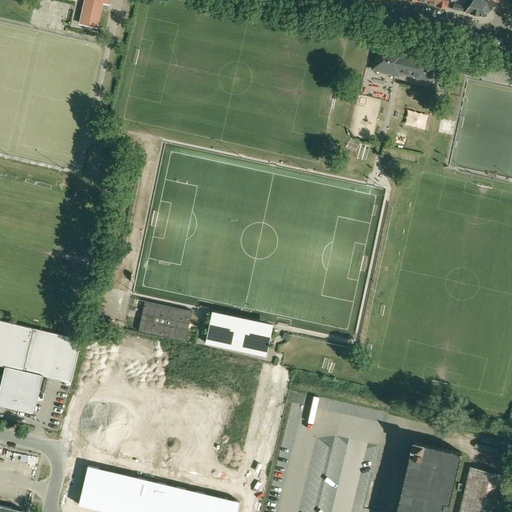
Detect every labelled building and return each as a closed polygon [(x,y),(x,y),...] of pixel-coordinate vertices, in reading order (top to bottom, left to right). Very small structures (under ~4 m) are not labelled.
[(109,0),(85,0),(80,23),(97,27),(102,9),(103,3),(109,4),(109,0)] [(453,8),(484,16),(487,15),(491,10),(475,0),(466,0),(465,7),(454,4),(453,8)] [(475,0),(491,10),(496,2),(491,0),(475,0)] [(382,41),(380,49),(426,60),(428,52),(429,52),(429,51),(381,40),(381,41),(382,41)] [(378,49),(374,66),(398,71),(398,72),(410,75),(410,74),(426,78),(430,61),(426,60),(380,49),(378,49)] [(499,63),(483,59),(475,58),(474,62),(498,68),(499,63)] [(192,311),(145,301),(138,331),(186,341),(192,311)] [(272,325),(245,319),(240,318),(213,312),(212,313),(212,316),(211,319),(210,323),(209,330),(206,343),(266,356),(269,343),(270,335),(271,332),(272,329),(272,326),(272,325)] [(34,413),(43,375),(71,381),(81,339),(53,333),(0,319),(0,364),(5,366),(0,386),(0,404),(5,406),(16,408),(34,413)] [(447,511),(462,452),(413,441),(396,511),(447,511)] [(90,467),(81,507),(102,511),(239,511),(242,503),(90,467)] [(501,511),(510,476),(501,474),(471,467),(460,511),(501,511)]
